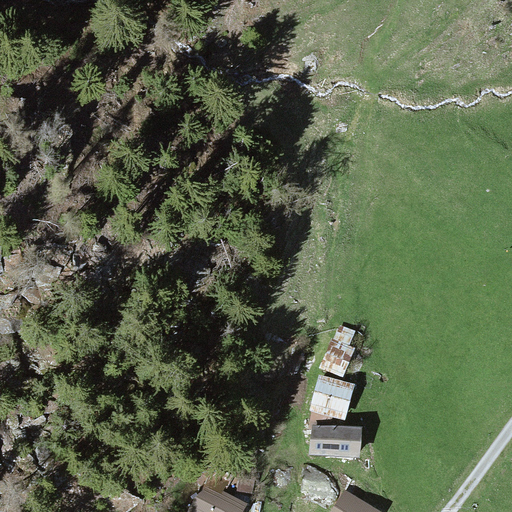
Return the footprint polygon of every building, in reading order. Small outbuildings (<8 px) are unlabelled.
[(352,349),(333,341),(322,367),(340,375),(352,349)] [(352,386),(320,377),(311,410),(343,418),(352,386)] [(359,430),(313,427),(311,452),(357,455),(359,430)] [(238,511),(243,504),(204,484),(189,511),(238,511)] [(375,511),(344,494),(333,511),(375,511)]
